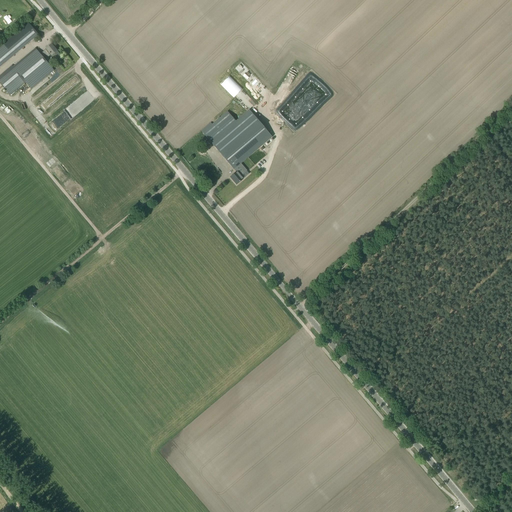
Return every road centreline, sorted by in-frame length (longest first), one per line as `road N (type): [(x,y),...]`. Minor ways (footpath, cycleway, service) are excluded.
road 1 (tertiary): [(474,511),(39,0)]
road 2 (track): [(291,312),(486,133)]
road 3 (track): [(0,322),(178,174)]
road 4 (track): [(369,387),(511,252)]
